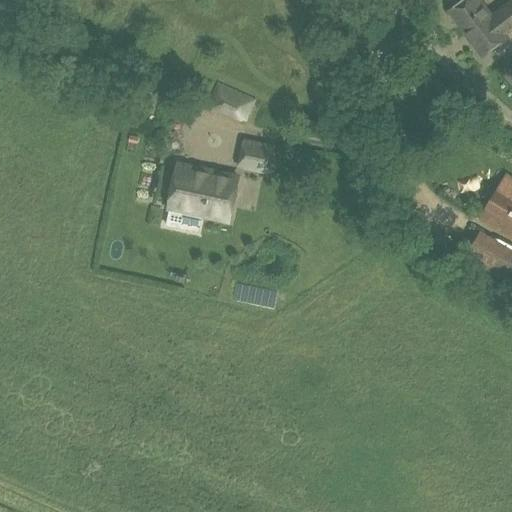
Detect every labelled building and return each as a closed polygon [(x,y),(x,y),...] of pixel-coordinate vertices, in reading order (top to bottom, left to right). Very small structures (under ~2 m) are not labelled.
[(464,0),(450,10),(483,55),(508,37),(506,33),(511,28),(511,0),(493,16),(481,0),(464,0)] [(409,75),(436,111),(452,99),(426,63),(409,75)] [(257,100),(218,81),(208,104),(247,122),(257,100)] [(267,171),(272,147),(245,141),(240,165),(267,171)] [(169,207),(229,220),(238,177),(178,164),(169,207)] [(511,180),(505,176),(481,217),(511,235),(511,180)] [(502,280),(511,262),(511,249),(476,229),(460,256),(502,280)]
